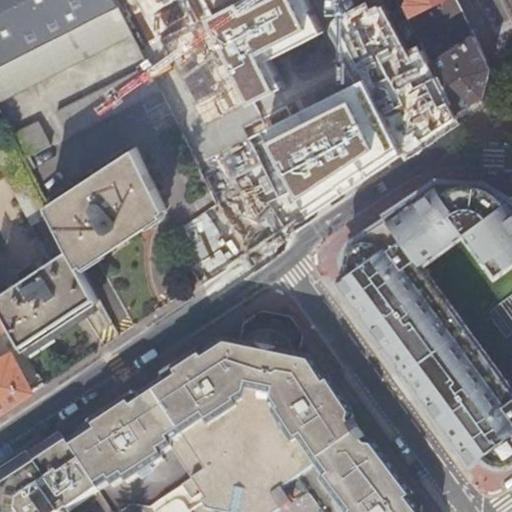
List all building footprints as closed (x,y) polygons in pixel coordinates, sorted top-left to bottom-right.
[(0,0),(0,65),(49,40),(117,6),(114,0),(0,0)] [(188,255),(202,280),(296,220),(311,209),(203,0),(114,0),(117,6),(132,34),(148,64),(161,88),(222,203),(239,193),(238,173),(254,164),(257,136),(273,165),(275,165),(281,176),(273,181),(264,171),(258,175),(257,178),(260,191),(234,207),(231,204),(225,208),(227,212),(205,225),(201,216),(181,228),(194,251),(188,255)] [(203,0),(311,209),(404,147),(384,107),(376,92),(356,53),(351,42),(329,0),(203,0)] [(329,0),(351,42),(365,35),(382,27),(405,15),(396,0),(329,0)] [(408,0),(406,4),(412,16),(443,0),(408,0)] [(452,31),(467,23),(455,0),(443,0),(412,16),(413,18),(408,21),(419,41),(447,24),(452,31)] [(117,6),(49,40),(64,69),(132,34),(117,6)] [(387,37),(408,76),(431,64),(419,41),(408,21),(405,15),(382,27),(387,37)] [(431,64),(457,113),(482,97),(490,70),(472,33),(466,37),(468,41),(431,64)] [(351,42),(356,53),(371,45),(365,35),(351,42)] [(397,81),(408,76),(387,37),(377,42),(397,81)] [(0,65),(0,102),(64,69),(49,40),(0,65)] [(356,53),(376,92),(397,82),(397,81),(377,42),(371,45),(356,53)] [(161,88),(148,64),(57,112),(69,135),(161,88)] [(408,76),(435,127),(457,113),(431,64),(408,76)] [(376,92),(384,107),(405,96),(397,82),(376,92)] [(384,107),(404,147),(425,134),(405,96),(384,107)] [(11,136),(24,160),(50,146),(37,122),(11,136)] [(70,248),(80,266),(104,250),(106,254),(152,223),(150,219),(169,206),(136,146),(48,205),(70,248)] [(340,282),(471,461),(482,453),(483,457),(487,461),(492,464),(504,465),(510,464),(511,463),(511,386),(421,264),(465,231),(497,275),(511,263),(511,203),(484,186),(461,185),(437,185),(351,242),(348,245),(345,253),(344,262),(345,267),(347,271),(351,275),(340,282)] [(0,310),(9,326),(24,350),(100,301),(80,266),(70,248),(0,292),(0,310)] [(0,331),(9,326),(0,310),(0,331)] [(393,511),(417,496),(416,495),(364,423),(360,426),(358,424),(359,417),(335,383),(331,386),(312,360),(297,357),(285,340),(282,337),(273,332),(268,331),(263,331),(258,332),(254,333),(235,345),(223,343),(198,359),(195,355),(161,377),(159,384),(138,398),(130,397),(86,426),(89,430),(64,446),(94,491),(96,494),(107,486),(110,490),(122,482),(124,485),(136,477),(135,474),(146,466),(149,470),(160,462),(158,458),(169,450),(167,445),(178,439),(206,481),(166,504),(168,507),(174,505),(177,504),(183,505),(185,507),(190,511),(191,511),(206,511),(209,510),(210,511),(285,511),(297,504),(287,490),(319,467),(323,464),(335,479),(331,482),(347,505),(349,503),(354,511),(393,511)] [(0,413),(31,393),(10,354),(0,359),(0,413)] [(61,511),(94,491),(64,446),(61,442),(40,456),(39,454),(31,454),(1,474),(25,511),(61,511)] [(319,467),(331,482),(335,479),(323,464),(319,467)] [(135,474),(136,477),(139,480),(150,473),(149,470),(146,466),(135,474)] [(25,511),(1,474),(0,473),(0,511),(25,511)] [(108,511),(96,494),(94,491),(61,511),(108,511)] [(421,511),(413,501),(418,498),(417,496),(393,511),(421,511)] [(427,511),(428,510),(418,498),(413,501),(421,511),(427,511)] [(344,507),(347,511),(354,511),(349,503),(347,505),(344,507)]
